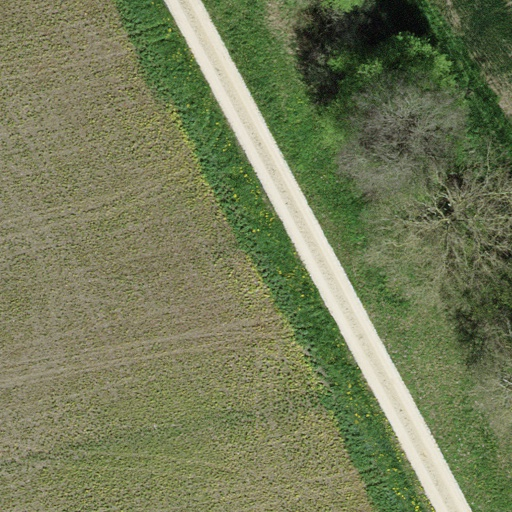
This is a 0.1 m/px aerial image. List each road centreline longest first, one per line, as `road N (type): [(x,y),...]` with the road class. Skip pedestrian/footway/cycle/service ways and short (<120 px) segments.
road 1 (track): [(183,0),(454,511)]
road 2 (track): [(443,0),(511,112)]
